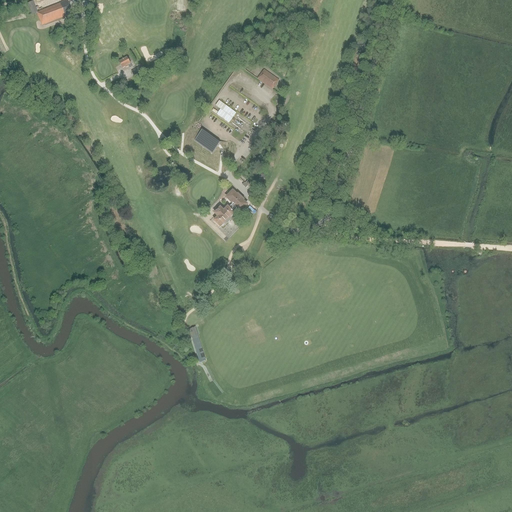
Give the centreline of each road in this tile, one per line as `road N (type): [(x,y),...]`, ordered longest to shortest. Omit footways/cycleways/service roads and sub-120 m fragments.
road 1 (unclassified): [(238,185),(285,226),(307,228),(329,216),(395,0)]
road 2 (track): [(511,249),(339,235),(329,216)]
